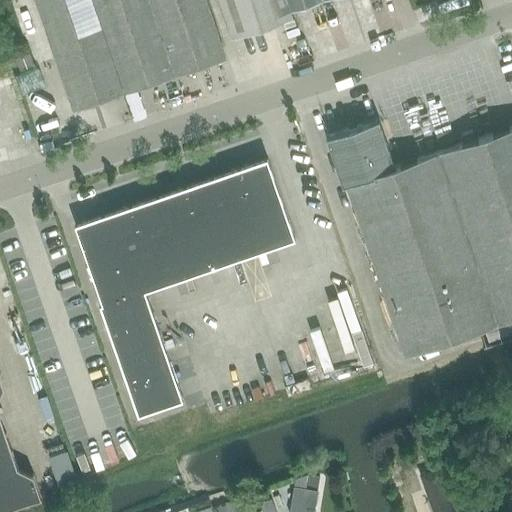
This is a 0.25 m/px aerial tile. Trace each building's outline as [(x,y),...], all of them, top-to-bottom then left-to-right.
[(124,89),(93,0),(36,0),(73,106),(124,89)] [(93,0),(124,89),(176,71),(225,55),(206,0),(93,0)] [(316,0),(219,0),(231,36),(292,15),(290,9),(316,0)] [(20,70),(34,65),(29,52),(15,58),(20,70)] [(511,125),(392,166),(376,118),(329,135),(345,183),(346,183),(404,352),(511,315),(511,125)] [(451,129),(436,134),(439,142),(454,137),(451,129)] [(140,412),(182,398),(145,288),(295,237),(268,158),(75,224),(140,412)] [(0,509),(41,496),(33,474),(17,466),(0,415),(0,391),(3,385),(0,375),(0,509)] [(452,511),(444,489),(436,465),(420,471),(429,495),(435,511),(452,511)] [(396,471),(386,475),(391,488),(401,485),(396,471)] [(301,511),(306,487),(294,485),(289,511),(301,511)] [(306,487),(301,511),(313,511),(318,489),(306,487)]
